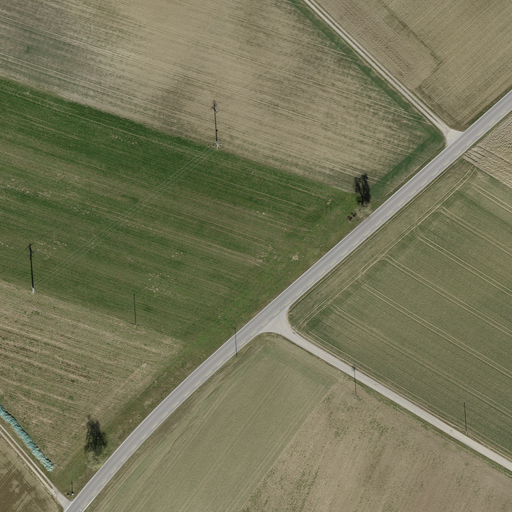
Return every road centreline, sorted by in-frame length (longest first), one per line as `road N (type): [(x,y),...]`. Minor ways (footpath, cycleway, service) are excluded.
road 1 (tertiary): [(74,511),(169,404),(511,100)]
road 2 (track): [(511,466),(265,318)]
road 3 (track): [(462,145),(309,0)]
